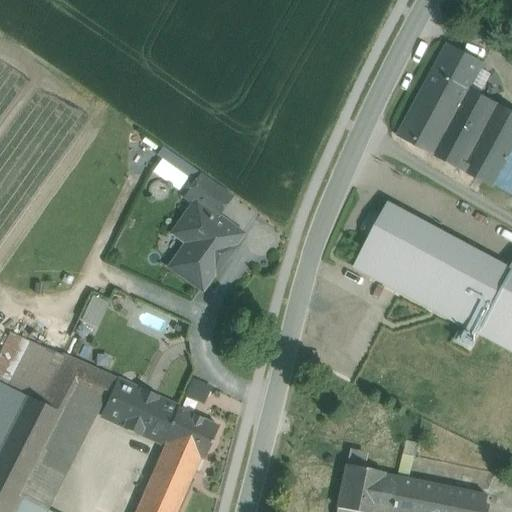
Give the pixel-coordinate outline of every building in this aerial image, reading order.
[(483,65),(450,47),(429,85),(463,103),(468,106),(474,94),(469,91),(483,65)] [(429,85),(402,136),(435,154),(463,103),(429,85)] [(511,114),(474,94),(468,106),(463,103),(435,154),(511,195),(511,114)] [(231,196),(202,175),(186,198),(195,205),(196,204),(216,218),(225,206),(231,196)] [(216,218),(196,204),(195,205),(180,226),(189,232),(190,241),(172,267),(202,289),(213,272),(217,272),(226,260),(225,256),(240,235),(216,218)] [(511,270),(389,205),(383,217),(375,212),(369,214),(362,228),(363,234),(371,238),(356,267),(480,334),(484,328),(511,275),(511,270)] [(511,275),(484,328),(511,343),(511,275)] [(93,294),(82,318),(98,326),(109,301),(93,294)] [(8,332),(0,343),(0,413),(12,419),(24,395),(47,350),(8,332)] [(118,382),(47,350),(24,395),(38,403),(48,385),(61,391),(75,393),(102,405),(107,408),(118,382)] [(193,377),(185,397),(204,404),(212,385),(193,377)] [(149,395),(119,381),(107,408),(103,417),(126,427),(125,428),(139,435),(139,434),(156,441),(160,432),(166,435),(178,409),(178,408),(149,395)] [(63,415),(21,498),(47,511),(102,405),(75,393),(61,391),(48,385),(38,403),(63,415)] [(12,419),(0,441),(0,511),(13,511),(21,498),(63,415),(38,403),(24,395),(12,419)] [(218,427),(178,409),(166,435),(163,441),(167,443),(155,470),(188,485),(200,458),(203,459),(218,427)] [(0,413),(0,441),(12,419),(0,413)] [(417,444),(405,441),(401,455),(413,458),(417,444)] [(369,454),(348,449),(345,465),(344,465),(335,508),(354,511),(375,511),(383,475),(384,473),(366,469),(369,454)] [(135,511),(176,511),(188,485),(155,470),(135,511)] [(482,511),(486,495),(383,475),(375,511),(482,511)] [(47,511),(21,498),(13,511),(47,511)]
